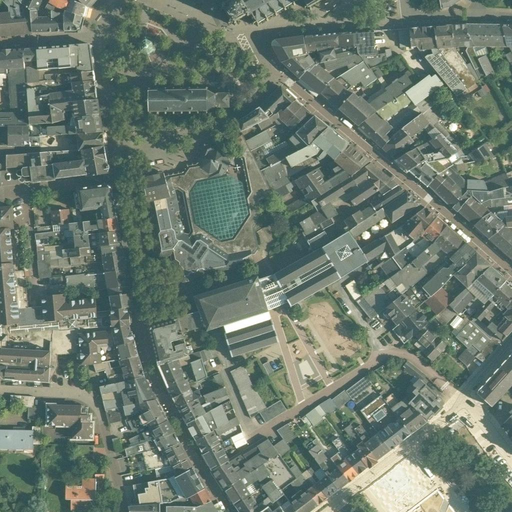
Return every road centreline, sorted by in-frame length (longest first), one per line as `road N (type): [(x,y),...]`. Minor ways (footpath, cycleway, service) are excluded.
road 1 (residential): [(116,179),(152,380),(228,511)]
road 2 (residential): [(388,355),(254,438),(209,331)]
road 3 (residential): [(124,511),(89,399),(0,389)]
road 4 (residential): [(462,401),(321,511)]
road 5 (residential): [(93,35),(116,179)]
